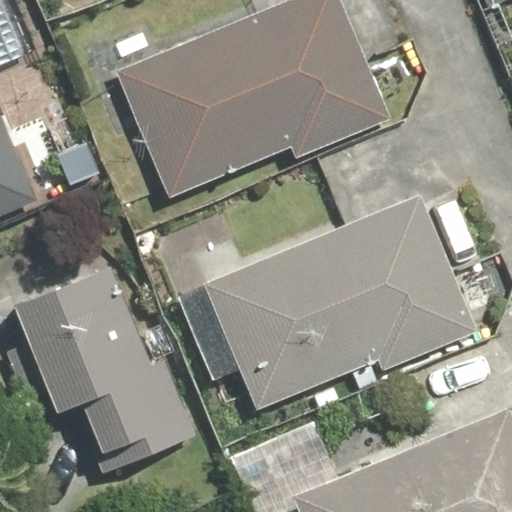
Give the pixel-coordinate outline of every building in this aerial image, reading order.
[(328,0),(291,0),(106,75),(157,202),(279,153),(283,164),(379,125),(328,0)] [(475,0),(480,9),(504,0),(475,0)] [(411,198),(191,288),(244,416),(366,366),(371,377),(468,338),(411,198)] [(109,267),(0,310),(0,330),(37,421),(62,411),(83,462),(101,455),(109,473),(193,439),(160,360),(148,365),(109,267)] [(511,511),(511,445),(499,413),(279,499),(284,511),(511,511)]
